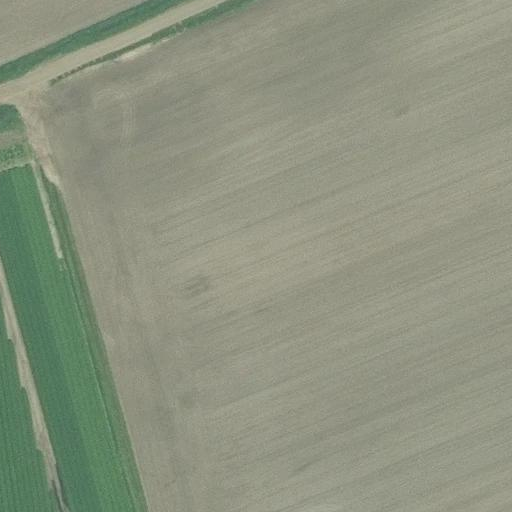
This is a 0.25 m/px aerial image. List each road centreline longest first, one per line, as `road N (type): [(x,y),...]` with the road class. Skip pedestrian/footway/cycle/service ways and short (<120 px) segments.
road 1 (track): [(17,86),(68,228),(141,511)]
road 2 (unclassified): [(0,93),(214,0)]
